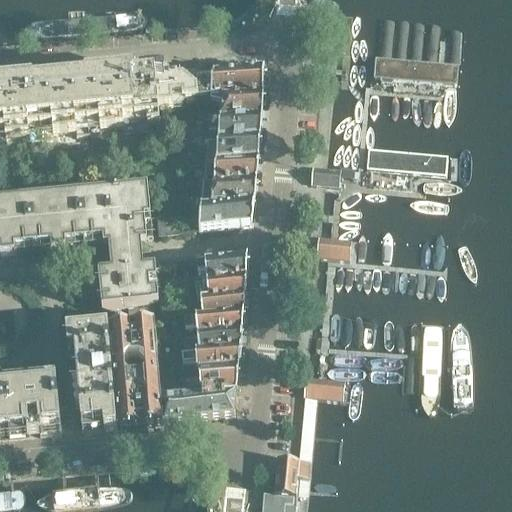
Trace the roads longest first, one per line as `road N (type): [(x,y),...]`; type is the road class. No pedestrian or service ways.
road 1 (residential): [(246,456),(291,50)]
road 2 (residential): [(0,79),(291,50)]
road 3 (residential): [(0,459),(179,444),(246,456)]
